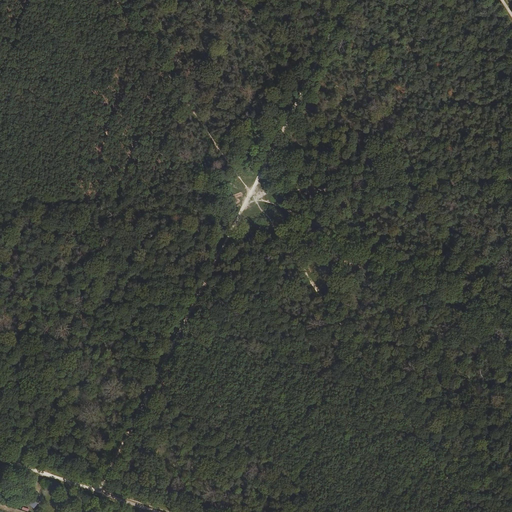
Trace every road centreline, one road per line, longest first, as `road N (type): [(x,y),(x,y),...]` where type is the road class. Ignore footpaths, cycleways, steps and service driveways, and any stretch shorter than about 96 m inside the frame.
road 1 (track): [(235,222),(98,492)]
road 2 (track): [(511,308),(262,197)]
road 3 (track): [(511,185),(248,197)]
road 4 (track): [(248,197),(114,0)]
road 5 (track): [(248,197),(351,0)]
